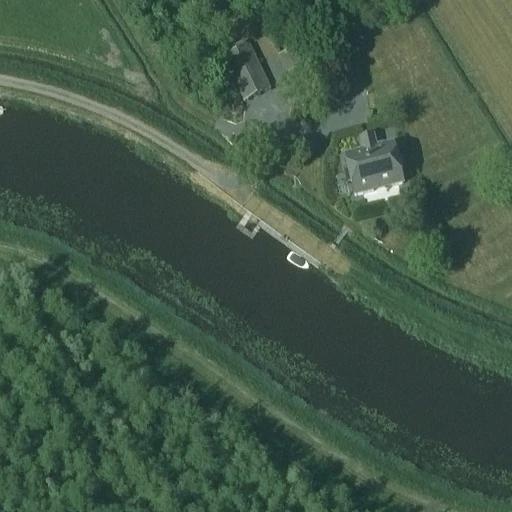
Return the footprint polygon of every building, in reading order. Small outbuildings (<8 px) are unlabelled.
[(209,30),(200,34),(207,47),(215,42),(209,30)] [(224,59),(245,106),(273,93),(252,47),(224,59)] [(280,57),(288,75),(305,67),(297,49),(280,57)] [(343,153),(358,151),(354,130),(339,132),(343,153)] [(361,142),(364,153),(345,157),(354,198),(405,186),(395,146),(379,149),(376,138),(361,142)]
